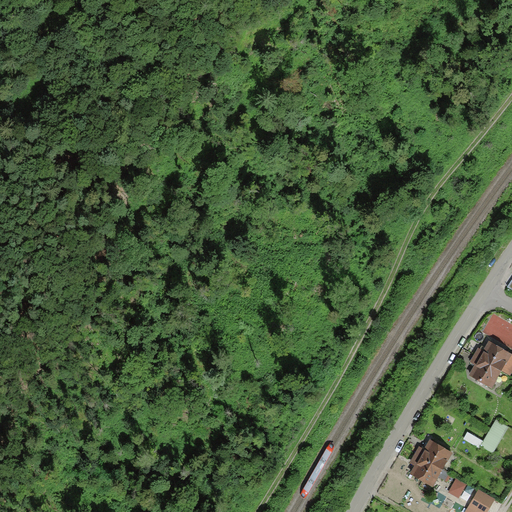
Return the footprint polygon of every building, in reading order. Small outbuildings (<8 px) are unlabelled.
[(479,351),(475,359),(502,373),(509,377),(511,371),(511,355),(492,345),(487,355),(479,351)] [(493,390),(502,373),(475,359),(472,364),(477,367),(471,378),(493,390)] [(479,441),(491,448),(505,423),(493,416),(479,441)] [(476,440),(479,436),(463,426),(459,434),(475,443),(476,440)] [(419,441),(414,449),(440,464),(449,448),(429,436),(424,444),(419,441)] [(448,468),(440,464),(414,449),(411,456),(415,458),(409,470),(430,482),(436,472),(443,476),(448,468)] [(450,493),(461,498),(468,483),(457,478),(450,493)] [(466,511),(489,511),(497,499),(480,489),(466,511)]
